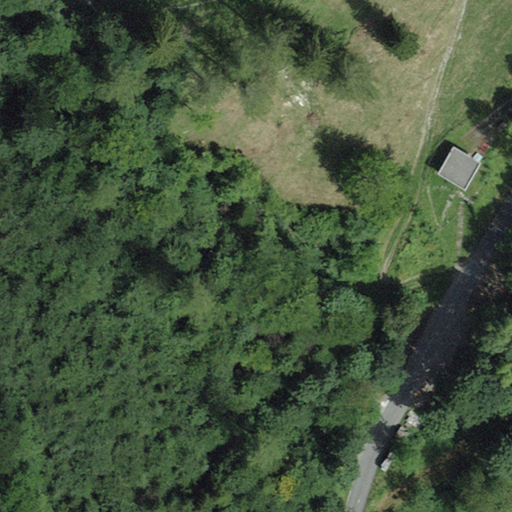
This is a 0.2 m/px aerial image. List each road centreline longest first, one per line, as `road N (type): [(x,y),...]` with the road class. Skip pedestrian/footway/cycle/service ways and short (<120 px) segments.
road 1 (track): [(467,0),(384,272),(391,287),(406,289),(455,272),(482,275)]
road 2 (unclassified): [(352,511),(372,454),(511,219)]
road 3 (track): [(80,14),(164,13),(209,0)]
